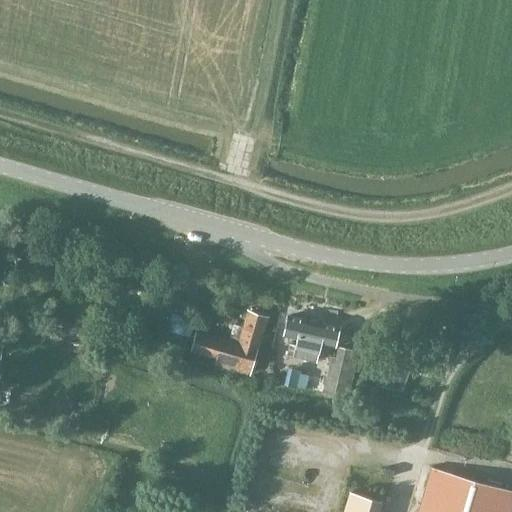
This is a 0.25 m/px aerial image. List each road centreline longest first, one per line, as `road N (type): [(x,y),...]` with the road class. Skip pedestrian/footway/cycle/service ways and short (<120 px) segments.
road 1 (track): [(0,114),(329,211),(418,220),(511,186)]
road 2 (tertiary): [(511,254),(416,266),(358,261),(0,166)]
